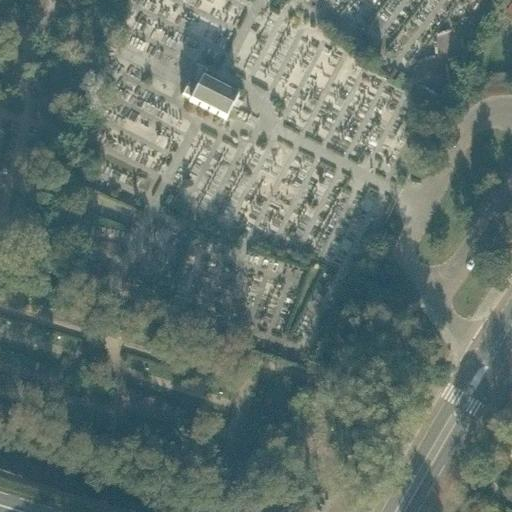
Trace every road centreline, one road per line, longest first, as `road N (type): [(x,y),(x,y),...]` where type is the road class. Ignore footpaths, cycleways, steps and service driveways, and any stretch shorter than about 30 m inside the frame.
road 1 (tertiary): [(492,337),(389,511)]
road 2 (tertiary): [(412,511),(507,347)]
